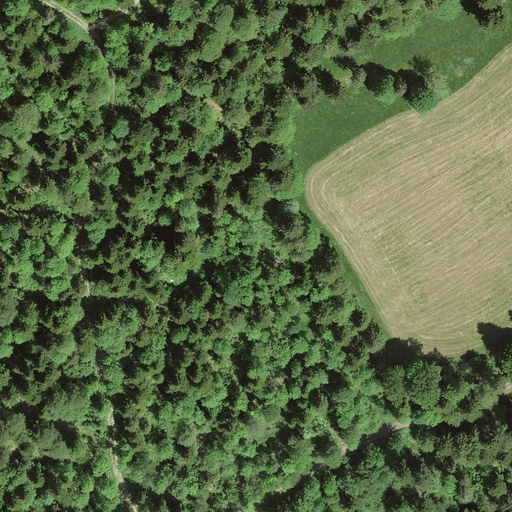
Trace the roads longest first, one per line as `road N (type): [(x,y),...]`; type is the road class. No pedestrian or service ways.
road 1 (track): [(138,511),(119,475),(82,256),(88,191),(112,104),(109,64),(82,21),(43,0)]
road 2 (track): [(511,386),(350,448),(243,511)]
